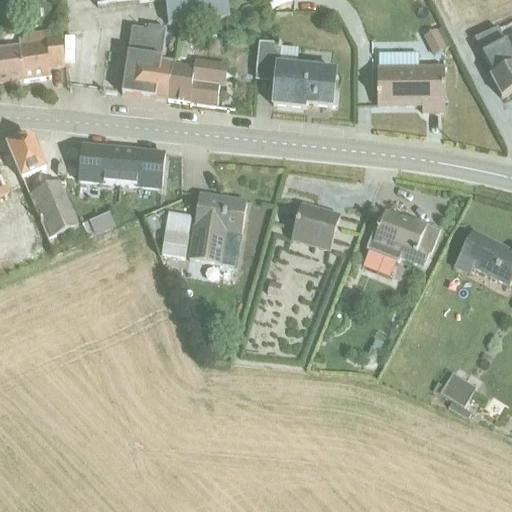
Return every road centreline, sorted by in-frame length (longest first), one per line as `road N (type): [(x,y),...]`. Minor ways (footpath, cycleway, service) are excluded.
road 1 (secondary): [(0,118),(362,153),(511,177)]
road 2 (track): [(511,141),(439,0)]
